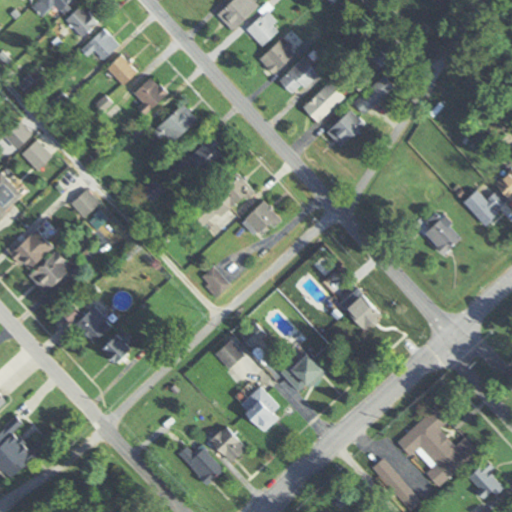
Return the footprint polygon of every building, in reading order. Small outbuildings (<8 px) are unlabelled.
[(63,14),(76,0),(34,0),(30,5),(41,16),(53,4),(63,14)] [(229,0),(215,15),(231,31),(259,2),(256,0),(229,0)] [(96,22),(80,4),(64,19),(81,36),(96,22)] [(260,46),(279,29),(264,11),(245,28),(260,46)] [(101,60),(117,44),(102,28),(81,48),(88,55),(93,51),(101,60)] [(257,58),(270,73),(292,54),(279,39),(257,58)] [(105,67),(122,84),(136,71),(119,54),(105,67)] [(277,80),(291,95),(316,72),(302,57),(277,80)] [(26,94),(47,75),(37,65),(17,84),(26,94)] [(144,114),(166,92),(149,75),(132,92),(142,103),(137,107),(144,114)] [(392,86),(381,75),(352,103),(363,114),(392,86)] [(302,107),(316,122),(343,96),(329,81),(302,107)] [(171,142),(195,117),(180,103),(156,127),(171,142)] [(325,131),(340,146),(363,123),(348,108),(325,131)] [(200,177),(227,158),(213,136),(185,155),(200,177)] [(511,200),(511,198),(511,170),(510,168),(494,184),(511,200)] [(190,212),(206,229),(250,188),(234,170),(190,212)] [(0,215),(22,194),(0,172),(0,215)] [(505,205),(493,191),(485,198),(475,188),(462,201),(483,225),(505,205)] [(98,203),(85,189),(71,202),(83,216),(98,203)] [(240,222),(257,239),(278,217),(261,200),(240,222)] [(417,228),(443,254),(461,235),(436,210),(417,228)] [(48,248),(31,231),(8,253),(25,271),(48,248)] [(45,291),(68,266),(51,250),(28,275),(45,291)] [(228,286),(213,267),(199,277),(214,297),(228,286)] [(378,316),(361,293),(343,306),(360,329),(378,316)] [(74,323),(92,344),(111,326),(93,306),(74,323)] [(62,315),(67,320),(74,314),(70,308),(62,315)] [(253,347),(264,332),(255,325),(251,331),(248,328),(241,338),(253,347)] [(99,346),(113,362),(128,349),(115,333),(99,346)] [(325,372),(304,352),(289,367),(309,388),(325,372)] [(277,407),(260,386),(238,403),(261,432),(278,419),(272,412),(277,407)] [(0,411),(8,403),(0,395),(0,411)] [(438,428),(448,420),(436,406),(395,441),(408,457),(416,450),(431,468),(427,471),(438,485),(477,452),(464,437),(453,446),(438,428)] [(0,430),(0,471),(4,478),(42,451),(36,442),(26,449),(13,431),(21,425),(17,419),(0,430)] [(229,462),(244,448),(224,426),(208,439),(229,462)] [(222,469),(200,447),(194,453),(186,445),(177,454),(207,484),(222,469)] [(370,469),(409,511),(421,500),(381,458),(370,469)] [(481,500),(502,490),(488,461),(467,471),(481,500)]
